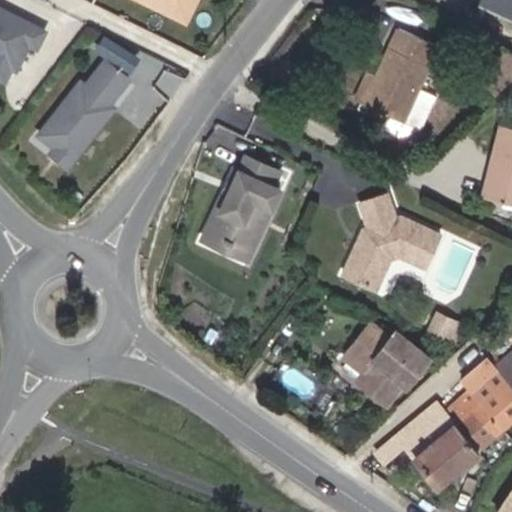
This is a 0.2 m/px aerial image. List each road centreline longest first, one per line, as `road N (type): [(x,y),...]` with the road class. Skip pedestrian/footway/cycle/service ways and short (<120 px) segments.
road 1 (residential): [(138,200),(281,0)]
road 2 (tertiary): [(175,374),(377,511)]
